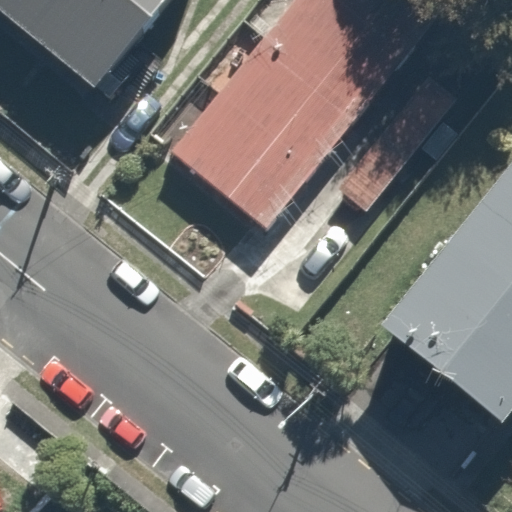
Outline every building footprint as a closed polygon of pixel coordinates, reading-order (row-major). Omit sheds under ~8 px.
[(0,0),(0,10),(93,86),(162,0),(0,0)] [(331,0),(295,0),(263,39),(358,115),(404,58),(331,0)] [(451,0),(331,0),(404,58),(451,0)] [(263,39),(218,95),(313,171),(358,115),(263,39)] [(368,209),(456,99),(429,77),(341,188),(368,209)] [(218,95),(173,151),(268,227),(313,171),(218,95)] [(511,164),(384,325),(506,422),(511,414),(511,164)]
